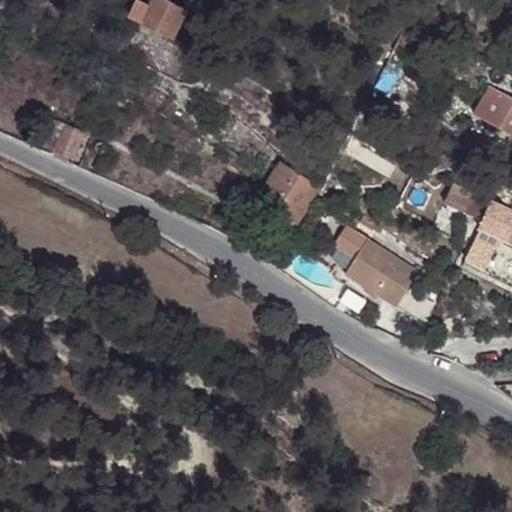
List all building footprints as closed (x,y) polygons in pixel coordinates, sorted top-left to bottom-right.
[(137,0),(129,17),(173,38),(186,11),(163,0),(152,0),(149,7),(137,0)] [(440,0),(438,5),(441,7),(458,14),(464,0),(440,0)] [(458,14),(441,7),(436,16),(453,25),(458,14)] [(200,32),(192,48),(209,57),(218,41),(200,32)] [(219,46),(212,60),(227,69),(235,55),(219,46)] [(384,72),(379,81),(393,88),(397,78),(384,72)] [(393,88),(379,81),(375,91),(388,97),(393,88)] [(511,99),(489,88),(474,117),(511,136),(511,99)] [(253,129),(258,122),(245,113),(232,130),(246,140),(253,129)] [(37,143),(55,151),(64,128),(46,120),(37,143)] [(55,151),(73,159),(83,135),(64,128),(55,151)] [(259,200),(272,208),(297,224),(318,192),(281,167),(259,200)] [(453,183),(444,203),(483,220),(479,228),(511,243),(511,210),(488,200),(491,194),(472,184),(469,191),(453,183)] [(297,224),(272,208),(268,214),(293,231),(297,224)] [(476,239),(466,260),(485,269),(495,248),(476,239)] [(367,240),(344,274),(396,308),(419,273),(367,240)]
